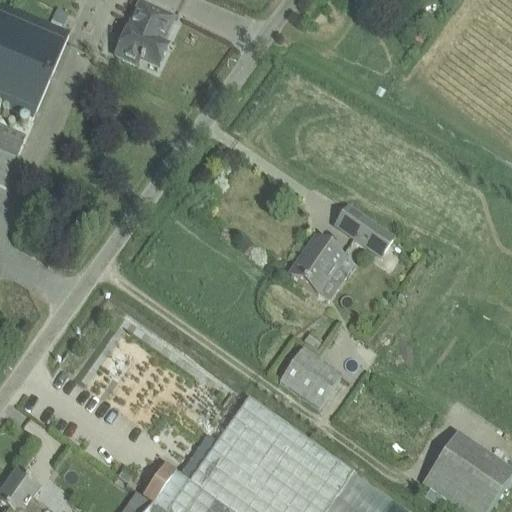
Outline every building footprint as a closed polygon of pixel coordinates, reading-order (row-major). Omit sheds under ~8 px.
[(388,0),(347,0),(375,19),(388,0)] [(136,69),(138,64),(157,73),(168,50),(162,47),(173,22),(139,6),(115,59),(136,69)] [(0,108),(32,122),(68,38),(66,37),(0,8),(0,108)] [(0,187),(2,188),(23,140),(0,129),(0,187)] [(395,240),(368,221),(352,243),(380,263),(395,240)] [(314,245),(291,279),(307,290),(318,298),(337,271),(340,274),(347,278),(354,269),(347,264),(332,254),(316,242),(314,245)] [(279,386),(318,413),(342,378),(303,351),(279,386)] [(328,511),(353,478),(248,403),(201,470),(188,488),(175,478),(153,509),(150,511),(328,511)] [(422,488),(455,511),(489,511),(511,479),(511,474),(458,437),(422,488)] [(44,511),(31,503),(38,493),(16,476),(0,497),(0,509),(4,511),(44,511)] [(139,499),(132,509),(136,511),(150,511),(153,509),(139,499)]
